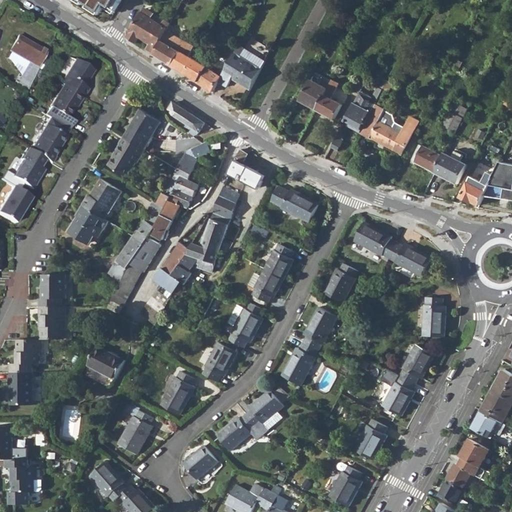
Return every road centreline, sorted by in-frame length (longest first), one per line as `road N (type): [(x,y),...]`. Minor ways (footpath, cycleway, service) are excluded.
road 1 (residential): [(354,189),(262,368),(163,467),(188,510)]
road 2 (residential): [(0,328),(32,244),(139,64)]
road 3 (residential): [(132,311),(185,225),(206,206),(243,130)]
road 4 (tertiary): [(478,350),(391,511)]
road 5 (residential): [(250,134),(326,0)]
road 6 (tertiary): [(243,130),(139,64)]
